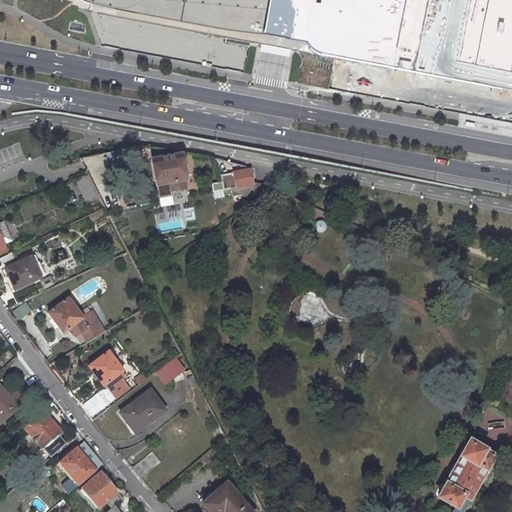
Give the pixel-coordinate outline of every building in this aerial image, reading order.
[(316,54),(390,68),(401,0),(81,0),(86,2),(94,4),(119,10),(181,21),(229,30),(256,33),(255,37),(254,42),(276,46),(316,54)] [(511,0),(401,0),(390,68),(509,89),(511,79),(511,75),(511,0)] [(177,155),(148,160),(152,185),(166,183),(167,191),(182,189),(180,181),(182,181),(177,155)] [(240,171),(221,174),(224,190),(253,185),(253,184),(251,172),(247,173),(241,174),(240,171)] [(88,174),(75,180),(79,189),(87,186),(91,194),(85,197),(87,201),(98,196),(88,174)] [(230,223),(228,227),(239,233),(244,224),(235,220),(233,224),(230,223)] [(0,223),(0,238),(2,244),(10,240),(2,223),(0,223)] [(14,244),(8,247),(11,254),(12,253),(16,251),(17,251),(14,244)] [(0,258),(0,261),(2,265),(14,259),(12,253),(11,254),(8,255),(7,255),(0,258)] [(27,258),(5,269),(15,290),(37,279),(27,258)] [(65,329),(72,338),(77,335),(82,344),(99,334),(93,324),(95,323),(89,314),(80,319),(65,299),(44,314),(59,334),(63,331),(65,329)] [(63,331),(70,340),(72,338),(65,329),(63,331)] [(104,352),(85,367),(99,386),(101,385),(104,389),(120,377),(117,373),(119,372),(104,352)] [(154,373),(163,385),(181,371),(172,359),(154,373)] [(138,376),(131,382),(135,387),(142,381),(138,376)] [(30,392),(36,400),(42,394),(36,387),(30,392)] [(147,391),(118,414),(131,432),(146,420),(147,423),(162,411),(147,391)] [(0,392),(0,418),(20,401),(13,392),(6,398),(0,392)] [(31,404),(37,410),(47,401),(42,394),(36,400),(31,404)] [(103,412),(95,402),(84,411),(82,413),(89,422),(103,412)] [(40,413),(20,430),(46,459),(62,445),(55,437),(58,433),(40,413)] [(496,459),(471,444),(470,447),(467,446),(461,454),(464,456),(440,499),(458,509),(456,511),(468,511),(474,502),(472,501),(496,459)] [(73,450),(56,465),(73,485),(91,470),(73,450)] [(128,465),(126,466),(137,478),(138,477),(152,465),(142,453),(128,465)] [(55,475),(50,480),(56,487),(62,482),(55,475)] [(106,509),(102,511),(115,511),(110,506),(117,500),(95,475),(76,490),(92,508),(100,503),(106,509)] [(244,511),(222,485),(198,505),(204,511),(244,511)]
